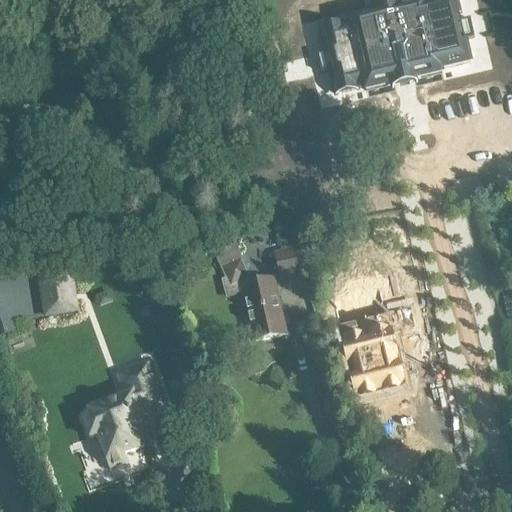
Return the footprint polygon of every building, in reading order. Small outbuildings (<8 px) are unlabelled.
[(365,90),(366,99),(397,92),(399,101),(417,97),(414,88),(444,81),(441,72),(471,66),(466,44),(475,42),(470,17),(460,19),(456,0),(452,0),(427,6),(426,3),(398,9),(396,0),(380,0),(374,1),(376,14),(349,20),(350,22),(320,30),(324,51),(316,52),(322,78),(329,77),(335,97),(365,90)] [(404,210),(367,219),(370,231),(386,228),(396,270),(417,266),(404,210)] [(226,300),(245,295),(256,343),(286,336),(274,280),(254,284),(234,240),(212,250),(225,280),(221,281),(226,300)] [(305,274),(300,249),(277,254),(282,279),(305,274)] [(343,277),(339,253),(320,257),(324,280),(343,277)] [(131,257),(134,272),(142,270),(139,256),(131,257)] [(39,276),(46,317),(76,312),(70,271),(39,276)] [(357,398),(403,388),(389,327),(415,321),(413,312),(386,317),(388,327),(343,338),(357,398)] [(98,436),(111,471),(129,464),(125,455),(146,447),(144,442),(153,439),(144,415),(166,407),(149,361),(117,372),(126,396),(89,410),(91,416),(83,419),(91,439),(98,436)]
